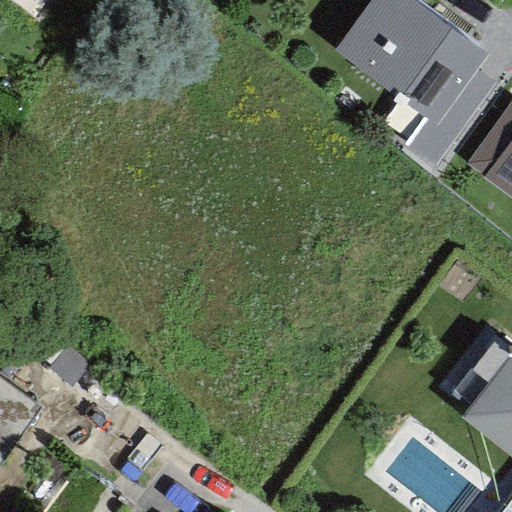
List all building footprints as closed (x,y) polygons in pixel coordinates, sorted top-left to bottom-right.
[(485,55),(411,0),(369,0),(331,52),(421,119),(431,127),(474,69),(485,55)] [(493,83),(474,69),(431,127),(421,119),(401,146),(430,168),(493,83)] [(511,98),(463,163),(511,199),(511,98)] [(511,350),(459,417),(511,459),(511,350)] [(0,464),(40,409),(0,380),(0,464)] [(511,511),(511,495),(498,511),(511,511)]
